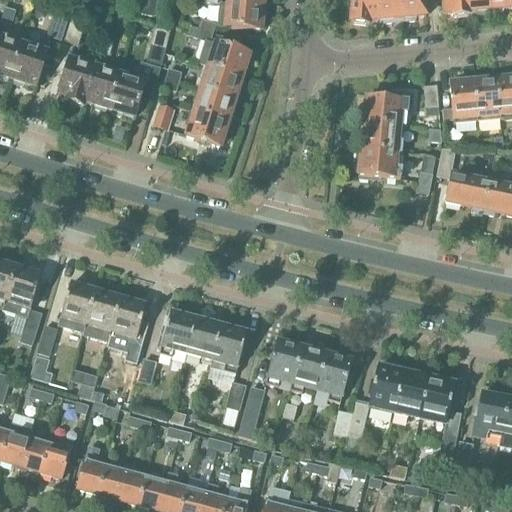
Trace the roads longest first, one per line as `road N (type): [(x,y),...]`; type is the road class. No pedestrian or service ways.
road 1 (primary): [(0,196),(511,332)]
road 2 (primary): [(282,233),(0,153)]
road 3 (primary): [(511,287),(282,233)]
road 4 (residential): [(301,61),(511,43)]
road 5 (residential): [(282,233),(301,61)]
